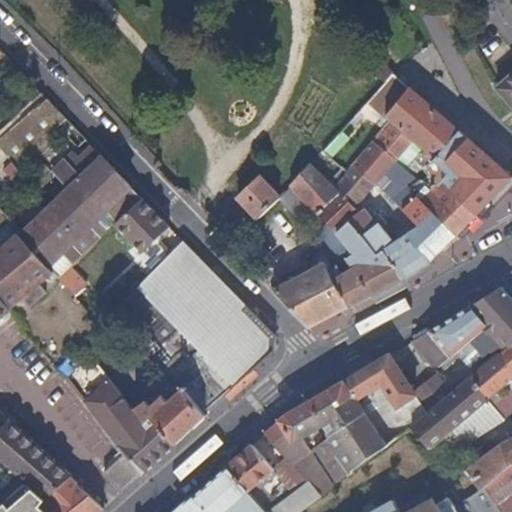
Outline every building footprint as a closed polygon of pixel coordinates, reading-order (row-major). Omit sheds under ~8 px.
[(394,76),(379,62),(369,71),(384,85),(393,76),(394,76)] [(385,117),(409,89),(393,76),(384,85),(367,104),(384,118),(385,117)] [(437,157),(458,131),(450,125),(442,134),(436,128),(429,137),(424,133),(418,142),(412,138),(414,134),(405,125),(424,103),(409,89),(385,117),(391,122),(394,125),(388,133),(384,130),(376,139),(400,158),(411,167),(429,150),(437,157)] [(450,125),(424,103),(405,125),(414,134),(412,138),(418,142),(424,133),(429,137),(436,128),(442,134),(450,125)] [(0,149),(21,172),(59,137),(33,107),(0,137),(0,149)] [(85,138),(64,116),(55,125),(76,146),(85,138)] [(511,179),(501,169),(458,131),(437,157),(436,158),(441,162),(451,173),(446,178),(479,215),(511,181),(511,179)] [(362,202),(400,158),(376,139),(346,174),(335,188),(338,192),(316,214),(326,225),(336,236),(355,218),(376,251),(385,246),(403,278),(434,259),(458,236),(421,197),(406,209),(421,225),(394,240),(389,230),(386,225),(391,220),(384,208),(377,212),(370,202),(364,207),(362,204),(362,202)] [(141,196),(91,144),(81,154),(75,148),(30,191),(46,208),(18,235),(45,264),(141,196)] [(335,188),(346,174),(322,152),(289,187),(311,209),(316,214),(338,192),(335,188)] [(479,215),(446,178),(451,173),(441,162),(427,176),(435,185),(421,197),(458,236),(479,215)] [(413,186),(421,176),(411,167),(406,172),(413,186)] [(255,218),(279,196),(259,175),(236,198),(255,218)] [(311,209),(289,187),(279,196),(289,207),(299,220),(311,209)] [(168,225),(141,196),(45,264),(53,273),(73,295),(85,283),(72,269),(116,226),(136,247),(168,225)] [(366,298),(403,278),(385,246),(376,251),(355,218),(336,236),(326,225),(311,239),(326,256),(334,251),(344,261),(347,260),(352,267),(344,275),(337,267),(330,272),(325,264),(272,291),(307,329),(366,298)] [(53,273),(45,264),(18,235),(0,249),(0,298),(9,310),(21,299),(28,307),(46,292),(40,284),(53,273)] [(176,393),(182,389),(203,412),(273,350),(274,336),(234,294),(181,239),(179,241),(106,316),(121,332),(126,338),(143,356),(159,373),(171,362),(180,371),(168,383),(176,393)] [(511,298),(502,287),(464,310),(417,340),(414,342),(433,366),(441,367),(463,351),(473,362),(492,349),(497,355),(471,378),(486,401),(506,385),(511,379),(511,298)] [(0,317),(9,310),(0,298),(0,317)] [(121,332),(106,316),(98,323),(113,341),(121,332)] [(143,356),(126,338),(117,347),(132,366),(143,356)] [(404,361),(398,351),(391,356),(398,366),(404,361)] [(413,391),(407,381),(398,366),(391,356),(376,364),(347,381),(364,410),(367,414),(369,420),(414,393),(413,391)] [(124,397),(113,384),(108,379),(91,358),(67,376),(91,407),(122,445),(119,447),(123,452),(124,454),(104,473),(120,492),(175,444),(151,418),(147,422),(145,424),(124,397)] [(168,383),(180,371),(171,362),(159,373),(168,383)] [(118,381),(114,375),(108,379),(113,384),(118,381)] [(428,416),(453,394),(439,377),(413,391),(414,393),(417,398),(428,416)] [(456,427),(486,401),(471,378),(453,394),(428,416),(412,427),(431,450),(438,443),(447,452),(452,448),(464,438),(456,427)] [(364,410),(347,381),(340,386),(312,403),(327,424),(327,425),(333,435),(350,425),(367,414),(364,410)] [(175,444),(206,416),(203,412),(182,389),(176,393),(157,411),(137,386),(124,397),(145,424),(147,422),(151,418),(175,444)] [(336,489),(310,448),(310,447),(304,438),(320,428),(327,424),(312,403),(286,417),(267,435),(270,438),(286,456),(290,462),(307,482),(322,498),(330,492),(336,489)] [(384,448),(387,446),(374,427),(369,420),(367,414),(350,425),(333,435),(336,439),(346,457),(355,472),(378,454),(384,448)] [(78,485),(0,417),(0,461),(6,468),(15,475),(27,485),(28,486),(48,502),(45,507),(50,511),(66,511),(75,503),(69,498),(78,485)] [(455,463),(447,452),(438,443),(431,450),(412,427),(402,435),(387,447),(393,453),(397,451),(410,467),(420,458),(437,476),(438,475),(455,463)] [(286,456),(270,438),(267,435),(265,436),(255,445),(274,467),(286,456)] [(355,472),(346,457),(336,439),(318,451),(334,475),(340,486),(350,479),(356,474),(355,472)] [(511,440),(498,448),(493,453),(467,473),(479,491),(508,473),(511,470),(511,440)] [(274,467),(255,445),(240,458),(228,468),(248,490),(274,467)] [(393,453),(387,447),(387,446),(384,448),(378,454),(384,460),(393,453)] [(307,482),(290,462),(286,456),(274,467),(296,492),(307,482)] [(259,503),(254,496),(248,490),(228,468),(208,486),(195,497),(207,511),(235,511),(231,508),(239,501),(249,511),(259,503)] [(479,491),(467,473),(463,468),(433,489),(425,494),(438,509),(439,511),(448,511),(454,508),(479,491)] [(511,470),(508,473),(479,491),(454,508),(455,511),(475,511),(492,501),(495,505),(505,498),(511,493),(511,470)] [(363,487),(360,483),(356,474),(350,479),(356,490),(363,487)] [(302,511),(312,505),(322,498),(307,482),(296,492),(271,511),(302,511)] [(0,511),(50,511),(45,507),(48,502),(28,486),(27,485),(0,511)] [(97,511),(103,507),(78,485),(69,498),(75,503),(66,511),(97,511)] [(207,511),(195,497),(178,511),(207,511)] [(431,511),(424,498),(394,511),(431,511)] [(511,511),(511,508),(505,498),(495,505),(500,511),(511,511)]
